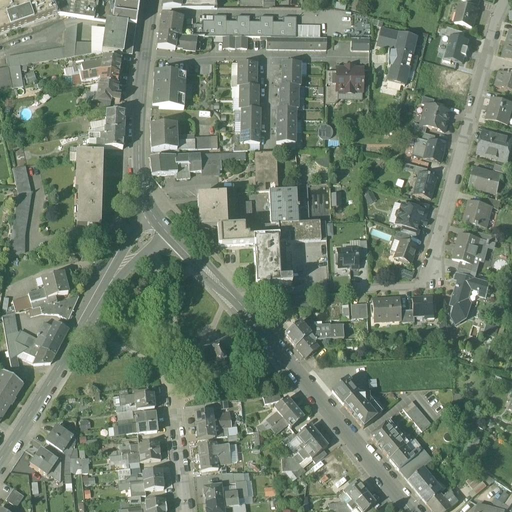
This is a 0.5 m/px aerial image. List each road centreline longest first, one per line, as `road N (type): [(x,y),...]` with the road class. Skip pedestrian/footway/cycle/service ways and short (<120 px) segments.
road 1 (secondary): [(146,204),(409,511)]
road 2 (residential): [(505,0),(424,285),(368,291)]
road 3 (secondary): [(0,460),(146,204)]
road 4 (unknown): [(0,50),(68,26),(146,34)]
road 5 (secondary): [(146,204),(138,176),(142,56)]
road 6 (residential): [(142,56),(268,60)]
